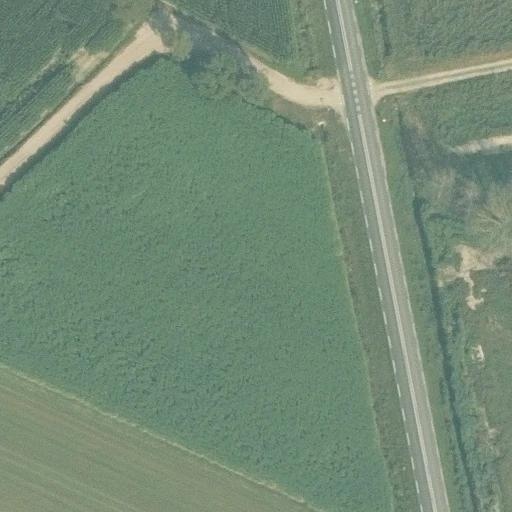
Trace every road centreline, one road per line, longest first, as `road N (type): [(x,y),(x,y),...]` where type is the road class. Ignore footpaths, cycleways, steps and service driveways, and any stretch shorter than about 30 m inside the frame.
road 1 (tertiary): [(354,94),(432,511)]
road 2 (track): [(0,181),(156,42),(206,46),(298,98),(354,94)]
road 3 (unclassified): [(511,63),(354,94)]
